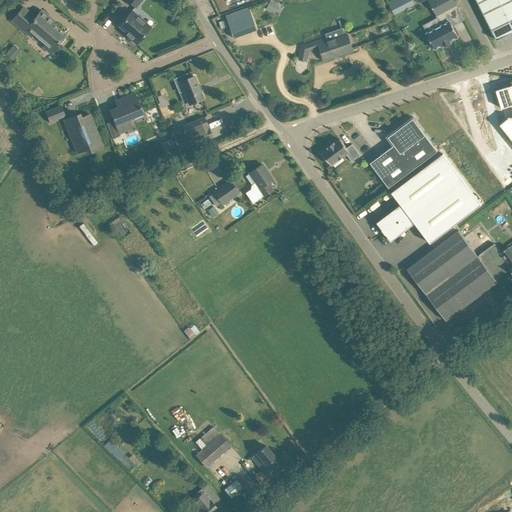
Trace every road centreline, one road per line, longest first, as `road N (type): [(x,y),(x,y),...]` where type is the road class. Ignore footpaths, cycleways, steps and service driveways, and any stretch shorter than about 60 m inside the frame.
road 1 (unclassified): [(444,358),(280,134)]
road 2 (unclassified): [(247,511),(444,358)]
road 3 (unclassified): [(280,134),(511,61)]
